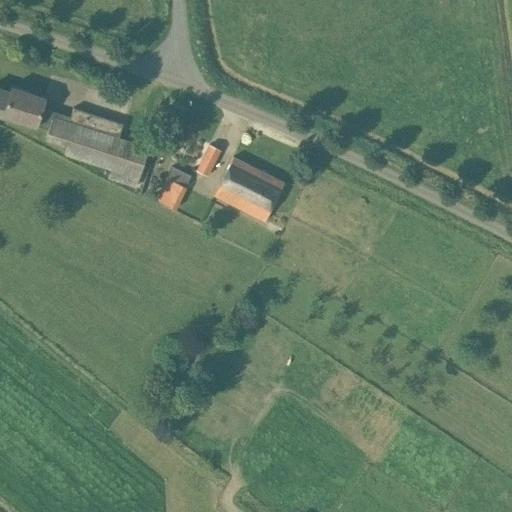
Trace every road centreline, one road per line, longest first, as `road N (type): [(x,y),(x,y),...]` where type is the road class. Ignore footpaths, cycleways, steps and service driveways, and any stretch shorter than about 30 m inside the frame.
road 1 (unclassified): [(511,236),(190,88)]
road 2 (unclassified): [(190,88),(0,25)]
